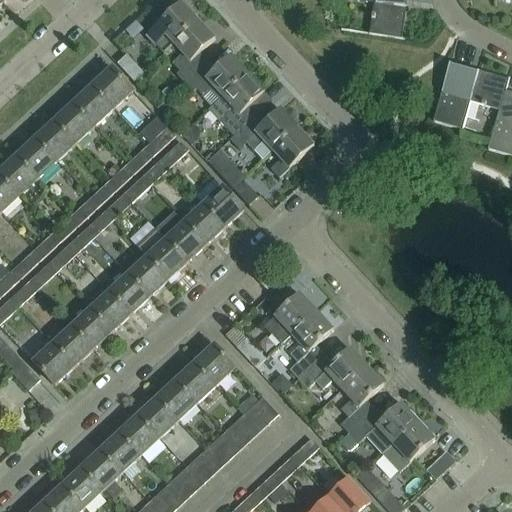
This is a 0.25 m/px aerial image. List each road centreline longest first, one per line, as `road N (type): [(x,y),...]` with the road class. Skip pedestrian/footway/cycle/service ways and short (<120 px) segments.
road 1 (residential): [(0,491),(295,222)]
road 2 (residential): [(507,456),(295,222)]
road 3 (residential): [(295,222),(357,163),(360,146),(355,131),(233,0)]
road 4 (residential): [(0,89),(99,0)]
